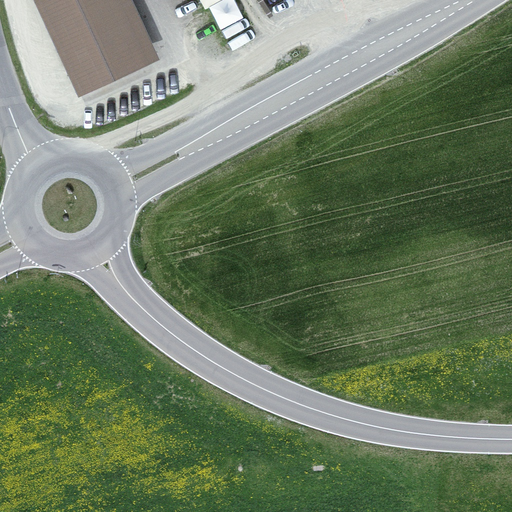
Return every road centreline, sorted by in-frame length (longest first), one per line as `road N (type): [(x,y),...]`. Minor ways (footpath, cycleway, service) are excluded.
road 1 (tertiary): [(511,439),(435,436),(325,413),(239,377),(158,322),(94,247)]
road 2 (tertiary): [(464,0),(107,187)]
